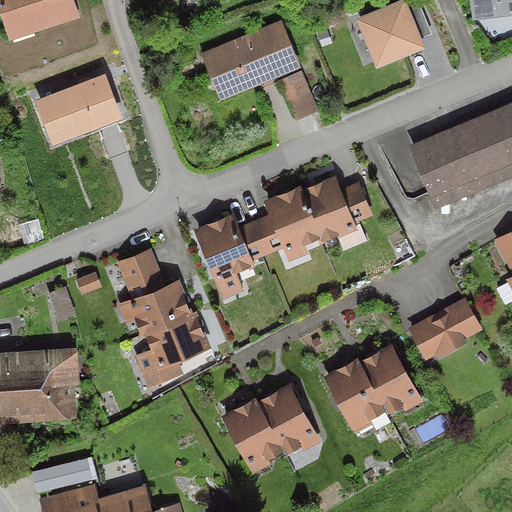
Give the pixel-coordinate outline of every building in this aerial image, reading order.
[(31,22),(32,28),(75,14),(70,0),(0,0),(0,10),(6,30),(31,22)] [(511,10),(511,0),(472,0),(474,14),(511,10)] [(420,43),(403,3),(363,20),(379,59),(420,43)] [(295,65),(278,24),(203,55),(220,96),(295,65)] [(299,75),(284,81),(296,111),(311,105),(299,75)] [(101,76),(39,101),(55,140),(117,116),(101,76)] [(511,108),(412,150),(430,192),(511,158),(511,108)] [(343,254),(366,244),(357,223),(369,218),(355,186),(341,192),(345,199),(340,201),(332,180),(300,193),(319,240),(321,244),(337,238),(343,254)] [(298,189),(267,203),(272,215),(287,253),(319,240),(300,193),(298,189)] [(249,225),(235,231),(230,218),(197,231),(224,296),(241,289),(233,270),(248,264),(246,259),(260,253),(249,225)] [(274,247),(263,219),(249,225),(260,253),(274,247)] [(511,232),(497,241),(504,254),(511,249),(511,232)] [(147,251),(119,262),(124,276),(152,265),(147,251)] [(130,290),(158,279),(152,265),(124,276),(130,290)] [(97,284),(93,274),(76,281),(80,292),(97,284)] [(511,298),(511,278),(511,279),(495,288),(502,300),(507,301),(511,298)] [(162,288),(128,302),(141,333),(145,332),(188,314),(175,283),(162,288)] [(63,288),(50,293),(58,317),(72,312),(63,288)] [(463,301),(410,329),(424,356),(477,327),(463,301)] [(178,372),(173,358),(184,353),(204,345),(191,313),(188,314),(145,332),(150,345),(152,348),(136,354),(142,370),(149,367),(155,381),(178,372)] [(413,392),(389,348),(363,362),(359,364),(382,408),(413,392)] [(0,385),(65,382),(70,382),(69,355),(23,357),(0,358),(0,385)] [(371,425),(387,417),(382,408),(359,364),(357,360),(352,363),(326,377),(350,421),(364,413),(371,425)] [(66,409),(65,382),(0,385),(0,412),(58,410),(66,409)] [(311,431),(287,388),(256,404),(278,444),(280,448),(311,431)] [(255,401),(224,417),(249,461),(278,444),(256,404),(255,401)] [(89,477),(84,459),(31,472),(35,490),(89,477)] [(143,483),(140,484),(143,495),(82,511),(177,511),(175,504),(150,511),(143,483)]
